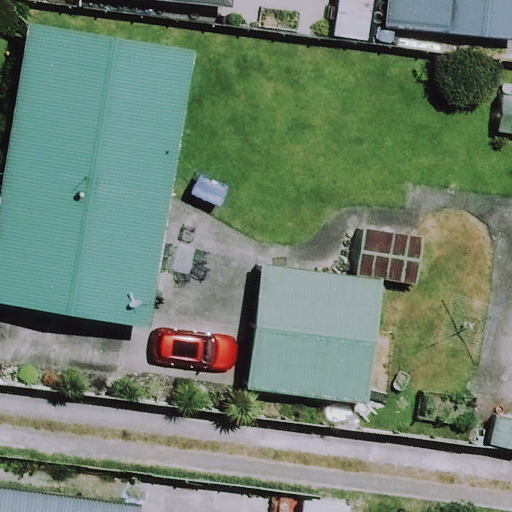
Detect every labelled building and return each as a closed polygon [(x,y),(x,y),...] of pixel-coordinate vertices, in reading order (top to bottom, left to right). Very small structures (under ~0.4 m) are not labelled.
[(154,0),(235,8),(235,0),(154,0)] [(511,0),(339,0),(337,26),(336,39),(374,42),(375,30),(511,43),(511,0)] [(195,52),(25,28),(0,204),(0,305),(157,327),(195,52)] [(511,62),(500,61),(493,115),(511,117),(511,62)] [(254,390),(371,404),(383,304),(387,267),(431,272),(436,228),(361,219),(354,281),(268,271),(254,390)] [(123,511),(0,496),(0,511),(123,511)] [(360,511),(362,505),(308,500),(307,511),(360,511)]
